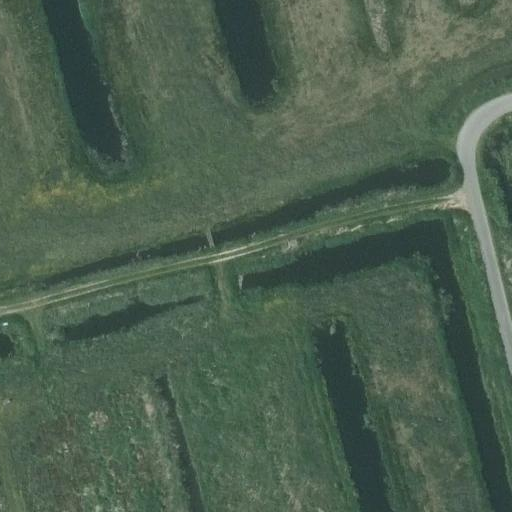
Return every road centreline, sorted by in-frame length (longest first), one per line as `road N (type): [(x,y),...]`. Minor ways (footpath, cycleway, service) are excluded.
road 1 (track): [(471,197),(377,211),(264,247),(0,310)]
road 2 (track): [(511,355),(471,197)]
road 3 (track): [(471,197),(464,133),(511,103)]
